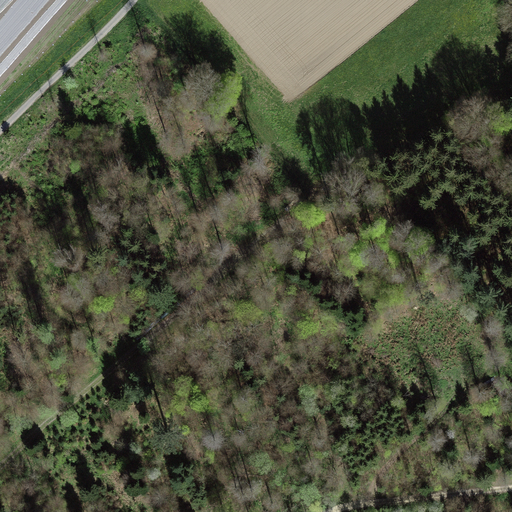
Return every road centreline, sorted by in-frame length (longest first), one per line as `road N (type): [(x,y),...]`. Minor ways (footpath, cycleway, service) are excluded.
road 1 (track): [(0,468),(302,199)]
road 2 (track): [(326,511),(511,489)]
road 3 (track): [(0,128),(133,0)]
